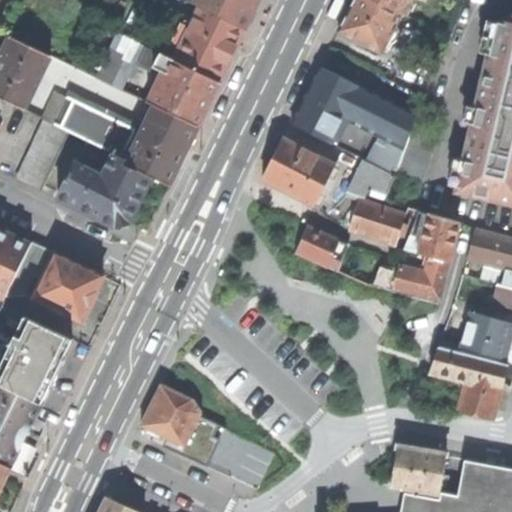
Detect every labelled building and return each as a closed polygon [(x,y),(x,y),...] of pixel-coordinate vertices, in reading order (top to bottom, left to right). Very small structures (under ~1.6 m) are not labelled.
[(189,0),(202,6),(246,28),(254,12),(260,0),(189,0)] [(340,32),(383,54),(402,14),(373,0),(356,0),(349,13),(340,32)] [(373,0),(402,14),(408,0),(414,2),(415,0),(373,0)] [(181,48),(175,60),(221,82),(233,56),(246,28),(202,6),(193,24),(186,20),(175,44),(181,48)] [(499,18),(457,193),(511,205),(511,13),(504,19),(499,18)] [(437,32),(420,24),(408,49),(425,57),(437,32)] [(149,103),(155,106),(199,127),(209,106),(221,82),(175,60),(118,33),(102,65),(96,63),(94,66),(90,64),(89,65),(100,71),(96,77),(122,90),(129,75),(135,77),(140,66),(135,63),(137,58),(168,73),(157,98),(153,96),(149,103)] [(0,96),(15,104),(27,110),(52,56),(11,36),(0,58),(0,96)] [(294,124),(331,143),(343,119),(406,150),(418,117),(322,68),(309,94),(294,124)] [(0,112),(9,117),(15,104),(0,96),(0,112)] [(71,97),(57,125),(71,131),(115,153),(124,157),(137,129),(71,97)] [(129,160),(128,159),(125,165),(153,177),(170,185),(184,156),(199,127),(155,106),(129,160)] [(42,190),(71,131),(57,125),(47,120),(18,179),(42,190)] [(412,135),(408,147),(433,156),(437,143),(412,135)] [(265,179),(306,201),(321,171),(326,173),(330,165),(326,163),(327,160),(285,140),(273,163),(265,179)] [(429,167),(433,156),(408,147),(404,159),(429,167)] [(131,222),(153,177),(125,165),(128,159),(124,157),(115,153),(108,166),(102,164),(99,172),(77,161),(59,198),(86,211),(117,227),(131,222)] [(424,181),(429,167),(404,159),(400,172),(424,181)] [(351,193),(368,199),(371,191),(389,197),(396,176),(367,160),(351,193)] [(352,230),(397,246),(407,215),(362,199),(357,217),(352,230)] [(431,214),(421,254),(431,256),(452,262),(456,244),(462,222),(431,214)] [(0,297),(5,300),(7,296),(33,243),(0,227),(0,297)] [(340,269),(349,245),(309,227),(302,240),(296,254),(328,268),(329,265),(340,269)] [(470,259),(511,270),(511,239),(477,230),(473,247),(470,259)] [(34,242),(33,243),(7,296),(26,295),(26,290),(33,273),(44,279),(34,298),(50,305),(49,308),(66,315),(67,313),(83,321),(91,303),(104,275),(34,242)] [(446,282),(452,262),(431,256),(426,272),(401,266),(395,291),(441,303),(446,282)] [(494,301),(511,304),(511,287),(499,284),(494,301)] [(467,333),(462,352),(507,364),(509,357),(503,356),(511,323),(473,313),(467,333)] [(56,375),(73,340),(25,317),(18,333),(4,327),(0,335),(0,383),(42,404),(56,375)] [(460,412),(494,422),(507,376),(511,377),(511,365),(507,364),(462,352),(441,346),(433,373),(451,378),(468,383),(460,412)] [(25,439),(42,404),(0,383),(0,462),(11,468),(25,439)] [(143,426),(186,446),(189,439),(195,427),(201,415),(203,412),(194,399),(163,385),(153,405),(143,426)] [(201,415),(195,427),(219,439),(225,427),(201,415)] [(213,451),(219,439),(195,427),(189,439),(213,451)] [(183,452),(207,463),(213,451),(189,439),(186,446),(183,452)] [(254,441),(248,453),(272,464),(278,452),(254,441)] [(392,486),(441,495),(448,455),(425,451),(399,446),(392,486)] [(272,464),(248,453),(242,465),(266,477),(272,464)] [(0,491),(11,468),(0,462),(0,491)] [(511,511),(511,469),(468,462),(461,497),(441,495),(442,500),(407,494),(403,511),(511,511)] [(236,477),(261,489),(266,477),(242,465),(236,477)] [(137,511),(107,497),(99,511),(137,511)]
